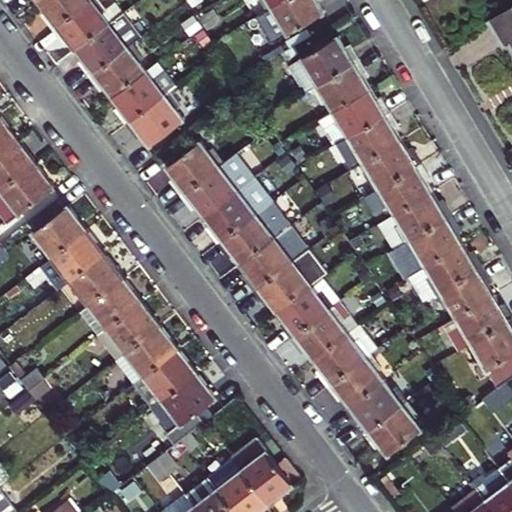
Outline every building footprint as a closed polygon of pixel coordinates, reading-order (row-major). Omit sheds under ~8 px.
[(47,34),(89,0),(38,0),(33,4),(41,15),(36,19),(41,27),(47,34)] [(106,8),(99,0),(89,0),(47,34),(53,41),(58,48),(64,43),(70,52),(123,10),(116,1),(106,8)] [(255,0),(261,9),(272,2),(270,0),(255,0)] [(275,0),(272,2),(261,9),(256,11),(273,40),(294,27),(330,6),(325,0),(275,0)] [(208,31),(222,21),(214,9),(199,19),(208,31)] [(82,79),(131,40),(140,32),(123,10),(70,52),(78,61),(71,65),(76,72),(82,79)] [(187,33),(199,23),(189,11),(177,20),(187,33)] [(511,13),(486,31),(500,57),(506,54),(511,63),(511,13)] [(312,79),(363,47),(359,40),(355,33),(348,37),(341,24),(286,56),(292,66),(303,84),(312,79)] [(204,30),(194,37),(203,49),(212,42),(204,30)] [(149,63),(131,40),(82,79),(88,86),(93,94),(100,89),(106,97),(139,70),(149,63)] [(325,93),(331,103),(373,77),(367,66),(372,63),(368,55),(363,47),(312,79),(321,95),(325,93)] [(149,63),(139,70),(148,83),(153,80),(164,93),(168,90),(176,84),(155,58),(149,63)] [(139,70),(106,97),(115,108),(109,113),(114,120),(119,127),(164,93),(153,80),(148,83),(139,70)] [(335,134),(393,99),(389,92),(385,85),(379,88),(373,77),(331,103),(316,112),(331,137),(335,134)] [(164,93),(119,127),(125,135),(131,142),(137,137),(146,148),(188,116),(168,90),(164,93)] [(399,108),(393,99),(335,134),(353,161),(368,152),(404,130),(398,120),(404,116),(399,108)] [(0,152),(18,138),(13,131),(8,125),(0,114),(0,152)] [(404,130),(368,152),(374,162),(369,165),(378,180),(425,152),(421,144),(416,136),(409,140),(404,130)] [(27,150),(18,138),(0,152),(0,185),(3,189),(36,161),(27,150)] [(172,195),(217,161),(206,147),(201,151),(192,140),(159,165),(168,176),(161,181),(167,188),(172,195)] [(232,148),(217,161),(228,175),(223,179),(230,189),(251,173),(232,148)] [(429,159),(425,152),(378,180),(369,185),(377,198),(385,193),(387,196),(392,192),(399,204),(435,182),(429,170),(434,167),(429,159)] [(3,189),(21,212),(55,186),(46,174),(36,161),(3,189)] [(190,205),(198,215),(230,189),(223,179),(228,175),(217,161),(172,195),(178,202),(184,210),(190,205)] [(269,198),(270,197),(251,173),(230,189),(240,201),(245,197),(254,209),(269,198)] [(401,241),(457,206),(453,199),(449,191),(442,194),(435,182),(399,204),(384,212),(401,241)] [(327,205),(338,198),(328,184),(317,192),(327,205)] [(308,204),(317,196),(311,187),(302,195),(308,204)] [(0,206),(11,219),(21,212),(3,189),(0,191),(0,206)] [(230,189),(198,215),(206,227),(201,231),(206,237),(210,243),(254,209),(245,197),(240,201),(230,189)] [(267,235),(286,221),(269,198),(254,209),(266,224),(261,228),(267,235)] [(35,231),(53,254),(67,244),(87,228),(78,216),(69,204),(35,231)] [(462,214),(457,206),(401,241),(396,244),(411,269),(415,266),(466,234),(461,225),(467,221),(462,214)] [(228,254),(234,261),(267,235),(261,228),(266,224),(254,209),(210,243),(216,251),(222,258),(228,254)] [(281,242),(292,256),(305,246),(286,221),(267,235),(276,247),(281,242)] [(71,278),(105,252),(96,240),(87,228),(67,244),(53,254),(71,278)] [(466,234),(415,266),(430,291),(440,285),(487,256),(482,248),(478,242),(472,245),(466,234)] [(242,284),(247,290),(292,256),(281,242),(276,247),(267,235),(234,261),(243,273),(237,278),(242,284)] [(0,262),(10,255),(1,243),(0,244),(0,262)] [(71,278),(90,303),(124,276),(119,269),(112,260),(105,252),(71,278)] [(292,256),(247,290),(253,298),(260,306),(266,302),(271,309),(305,284),(298,275),(303,271),(292,256)] [(460,307),(497,285),(490,275),(496,272),(491,264),(487,256),(440,285),(450,300),(455,297),(460,307)] [(124,276),(90,303),(109,327),(143,301),(134,288),(124,276)] [(317,289),(327,302),(332,298),(315,276),(305,284),(312,293),(317,289)] [(278,329),(283,337),(327,302),(317,289),(312,293),(305,284),(271,309),(278,318),(273,322),(278,329)] [(395,301),(404,295),(397,284),(387,291),(395,301)] [(465,339),(471,336),(511,310),(511,297),(509,293),(503,297),(497,285),(460,307),(442,318),(458,344),(465,339)] [(358,314),(340,291),(327,302),(339,318),(334,321),(340,328),(358,314)] [(109,327),(127,350),(138,341),(161,323),(152,312),(143,301),(109,327)] [(307,354),(340,328),(334,321),(339,318),(327,302),(283,337),(289,344),(295,351),(301,347),(307,354)] [(80,311),(99,335),(109,327),(90,303),(80,311)] [(505,373),(511,367),(511,310),(471,336),(465,339),(474,354),(479,351),(496,380),(505,373)] [(364,349),(372,342),(353,318),(340,328),(348,340),(353,336),(364,349)] [(127,350),(146,374),(179,347),(170,335),(161,323),(138,341),(127,350)] [(99,335),(117,358),(127,350),(109,327),(99,335)] [(315,377),(320,383),(364,349),(353,336),(348,340),(340,328),(307,354),(315,366),(309,370),(315,377)] [(179,347),(146,374),(163,397),(179,384),(197,370),(192,364),(187,358),(179,347)] [(364,349),(320,383),(326,391),(332,398),(338,394),(345,404),(378,378),(370,368),(376,364),(364,349)] [(117,358),(135,382),(146,374),(127,350),(117,358)] [(0,354),(0,374),(9,367),(0,354)] [(24,380),(31,389),(43,380),(45,377),(39,369),(24,380)] [(171,428),(166,432),(175,443),(182,437),(192,429),(212,413),(205,404),(216,395),(205,381),(197,370),(163,397),(153,405),(171,428)] [(3,377),(12,389),(20,383),(11,371),(3,377)] [(511,391),(511,382),(505,373),(496,380),(482,392),(492,406),(511,391)] [(135,382),(153,405),(163,397),(146,374),(135,382)] [(358,431),(401,397),(391,383),(386,387),(378,378),(345,404),(352,413),(347,417),(352,424),(358,431)] [(56,398),(43,380),(31,389),(44,406),(56,398)] [(12,409),(19,417),(35,403),(29,395),(12,409)] [(413,412),(401,397),(358,431),(363,438),(369,445),(374,441),(382,451),(416,426),(408,415),(413,412)] [(182,437),(191,448),(201,440),(192,429),(182,437)] [(264,436),(238,456),(247,468),(273,448),(264,436)] [(511,446),(495,459),(497,463),(504,472),(511,466),(511,446)] [(158,456),(171,472),(180,464),(168,448),(158,456)] [(247,468),(273,501),(286,491),(299,481),(273,448),(247,468)] [(162,478),(171,472),(158,456),(150,463),(162,478)] [(238,456),(212,476),(221,488),(247,468),(238,456)] [(473,481),(484,496),(493,488),(490,483),(504,472),(497,463),(473,481)] [(258,511),(265,507),(273,501),(247,468),(221,488),(240,511),(258,511)] [(122,484),(110,469),(100,478),(111,493),(122,484)] [(493,488),(484,496),(495,510),(496,511),(511,511),(511,482),(504,472),(490,483),(493,488)] [(221,488),(212,476),(189,494),(198,506),(221,488)] [(198,506),(202,511),(240,511),(221,488),(198,506)] [(0,510),(1,511),(16,511),(0,490),(0,510)] [(190,511),(198,506),(189,494),(165,511),(190,511)] [(496,511),(495,510),(484,496),(474,503),(470,498),(456,509),(458,511),(496,511)] [(79,511),(70,501),(55,511),(79,511)]
